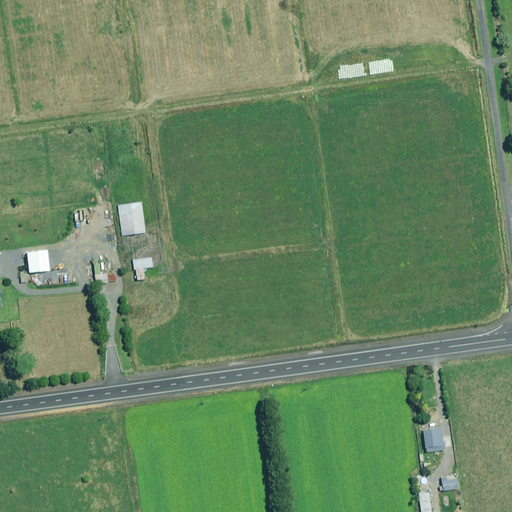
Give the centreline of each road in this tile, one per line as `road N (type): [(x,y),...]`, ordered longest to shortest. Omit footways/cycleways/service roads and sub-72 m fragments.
road 1 (primary): [(0,408),(511,338)]
road 2 (unclassified): [(511,221),(480,0)]
